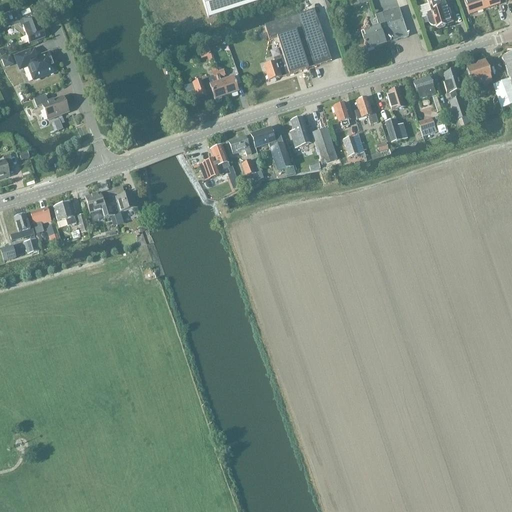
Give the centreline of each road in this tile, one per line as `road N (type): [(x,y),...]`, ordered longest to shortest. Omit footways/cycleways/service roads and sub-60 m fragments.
road 1 (tertiary): [(108,171),(511,35)]
road 2 (unclassified): [(108,171),(41,0)]
